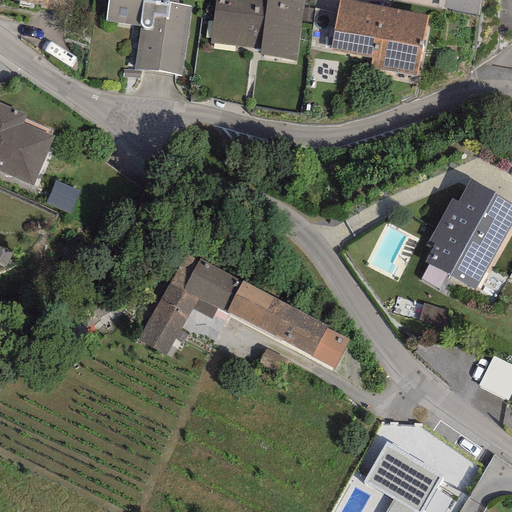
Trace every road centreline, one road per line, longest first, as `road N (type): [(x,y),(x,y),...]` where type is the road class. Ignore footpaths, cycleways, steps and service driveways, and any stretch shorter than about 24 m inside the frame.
road 1 (residential): [(101,116),(312,242),(401,371),(504,458)]
road 2 (residential): [(511,96),(487,89),(338,136),(101,116)]
road 3 (residential): [(0,47),(101,116)]
